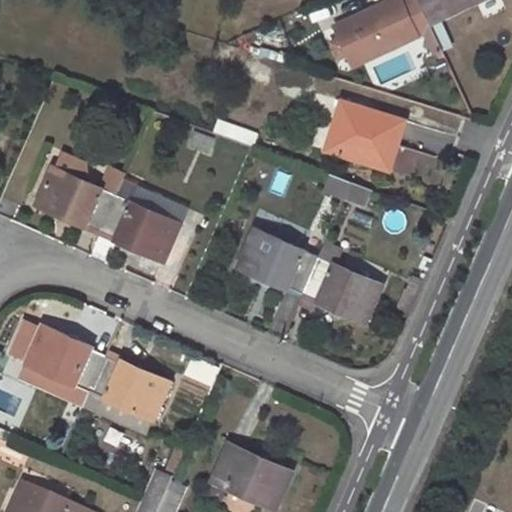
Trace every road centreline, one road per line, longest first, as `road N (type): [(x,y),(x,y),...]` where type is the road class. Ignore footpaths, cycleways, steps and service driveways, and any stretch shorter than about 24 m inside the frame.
road 1 (residential): [(0,291),(17,275),(83,274),(429,416)]
road 2 (secondary): [(511,234),(429,416)]
